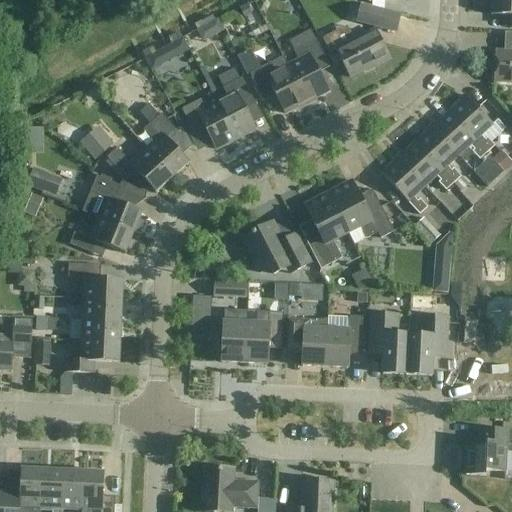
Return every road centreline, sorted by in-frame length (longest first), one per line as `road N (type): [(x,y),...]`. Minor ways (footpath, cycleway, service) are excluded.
road 1 (residential): [(156,416),(162,282),(182,223),(214,197),(417,86),(439,58),(450,0)]
road 2 (residential): [(233,420),(260,452),(428,459),(430,400)]
road 3 (residential): [(430,400),(265,393),(233,420)]
road 4 (residential): [(156,416),(0,410)]
